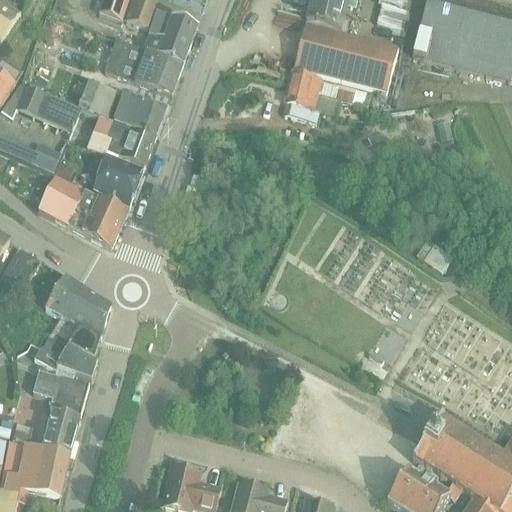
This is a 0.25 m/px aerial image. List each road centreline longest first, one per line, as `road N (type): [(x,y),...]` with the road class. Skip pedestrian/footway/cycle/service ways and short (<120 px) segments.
road 1 (tertiary): [(130,294),(223,0)]
road 2 (residential): [(415,434),(198,321)]
road 3 (residential): [(360,511),(337,488),(142,436)]
road 4 (unclassified): [(74,511),(130,294)]
road 5 (residential): [(142,436),(159,380),(198,321)]
